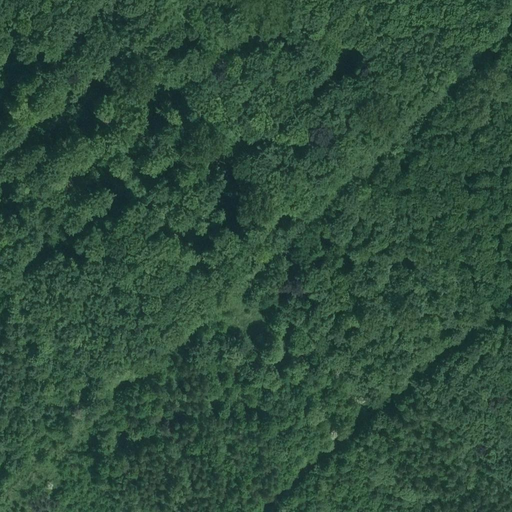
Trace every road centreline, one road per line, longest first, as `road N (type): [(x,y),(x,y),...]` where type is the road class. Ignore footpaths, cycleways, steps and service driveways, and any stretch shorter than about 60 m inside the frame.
road 1 (track): [(261,511),(500,293)]
road 2 (track): [(0,244),(126,130)]
